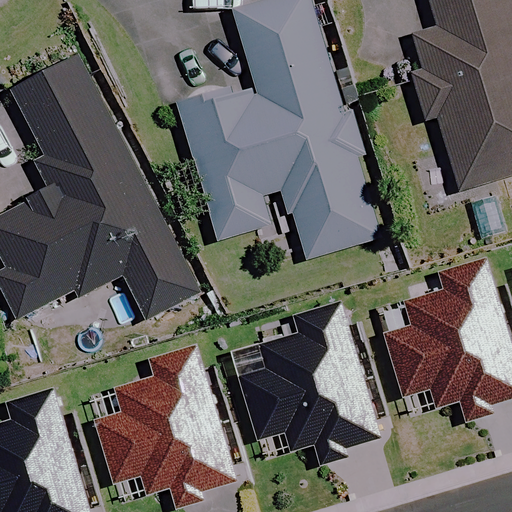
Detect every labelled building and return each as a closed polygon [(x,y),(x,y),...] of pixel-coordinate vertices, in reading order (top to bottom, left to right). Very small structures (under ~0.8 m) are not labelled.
[(285,221),(288,220),(301,264),(378,241),(362,187),(372,184),(355,125),(344,128),(306,0),(280,0),(229,15),(251,89),(175,112),(214,244),(266,229),(258,202),(278,196),(285,221)] [(425,0),(434,31),(411,38),(420,67),(407,71),(422,123),(433,120),(455,194),(511,177),(511,13),(508,0),(425,0)] [(47,196),(0,219),(0,250),(10,272),(0,276),(0,280),(20,323),(117,276),(141,325),(194,299),(77,61),(8,95),(39,158),(31,162),(47,196)] [(436,414),(460,407),(466,427),(495,418),(492,409),(511,403),(511,348),(485,261),(437,276),(442,293),(404,305),(411,330),(383,339),(403,402),(430,394),(436,414)] [(289,459),(313,452),(319,472),(348,463),(346,455),(381,444),(339,307),(290,321),(295,339),(257,350),(264,375),(236,384),(256,448),(283,440),(289,459)] [(145,502),(168,495),(173,511),(184,511),(204,506),(201,498),(236,487),(194,350),(146,364),(151,382),(112,393),(120,418),(92,427),(112,491),(139,482),(145,502)] [(0,511),(87,511),(51,394),(3,408),(8,426),(0,428),(0,511)]
